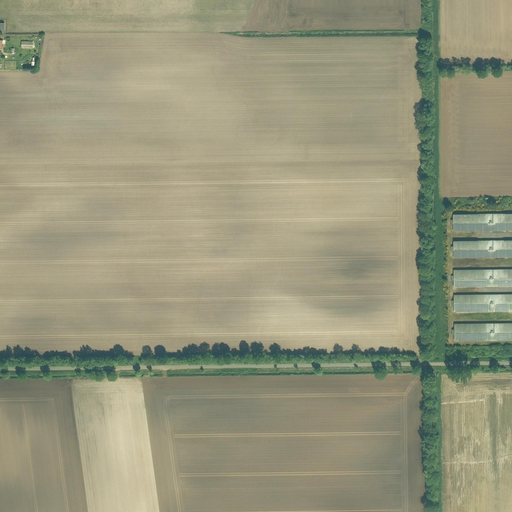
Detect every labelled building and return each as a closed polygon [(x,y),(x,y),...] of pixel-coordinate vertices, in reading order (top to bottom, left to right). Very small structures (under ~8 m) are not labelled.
[(455,213),(455,230),(489,229),(489,220),(494,220),(494,213),(455,213)] [(456,257),(511,255),(511,238),(455,240),(456,257)] [(511,267),(456,269),(456,286),(485,285),(485,281),(489,281),(489,277),(511,276),(511,267)] [(511,292),(455,294),(456,298),(456,299),(456,311),(482,310),(488,306),(487,306),(485,303),(487,302),(511,301),(511,292)] [(511,321),(456,323),(456,340),(475,339),(475,338),(486,338),(486,327),(490,327),(490,331),(507,331),(507,334),(510,334),(510,336),(508,336),(508,339),(511,338),(511,321)]
